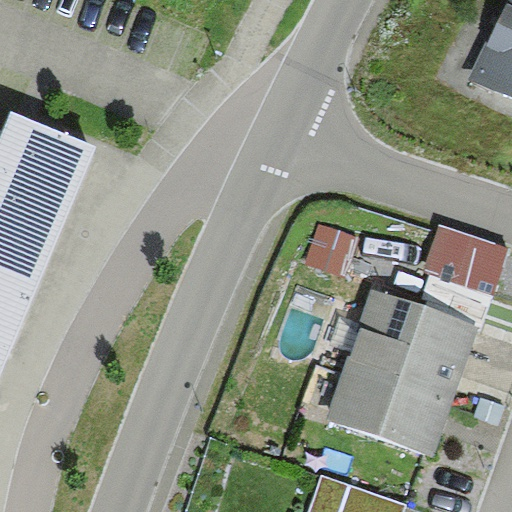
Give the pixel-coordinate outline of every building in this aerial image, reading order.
[(511,0),(504,0),(469,79),(511,98),(511,0)] [(0,371),(93,159),(13,125),(7,140),(0,136),(0,371)] [(488,278),(434,261),(425,289),(479,306),(488,278)] [(449,378),(470,310),(366,277),(345,345),(449,378)] [(427,446),(449,378),(345,345),(323,413),(427,446)] [(327,469),(311,511),(401,511),(407,498),(327,469)]
